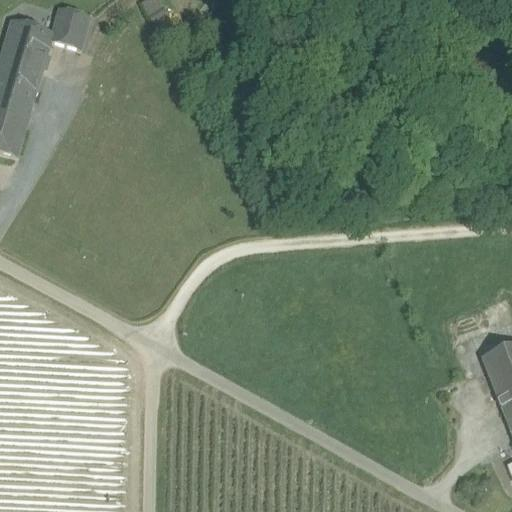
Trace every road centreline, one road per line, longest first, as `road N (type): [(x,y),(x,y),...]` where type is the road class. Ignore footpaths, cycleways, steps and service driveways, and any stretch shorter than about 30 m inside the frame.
road 1 (track): [(153,342),(216,254),(281,235),(511,226)]
road 2 (unclassified): [(153,342),(461,511)]
road 3 (unclassified): [(0,262),(153,342)]
road 4 (unclassified): [(153,342),(149,511)]
